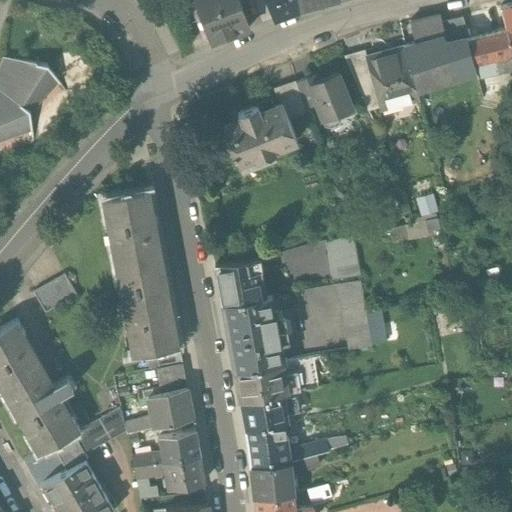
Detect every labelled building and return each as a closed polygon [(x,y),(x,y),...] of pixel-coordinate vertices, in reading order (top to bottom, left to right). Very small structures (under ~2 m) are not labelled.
[(195,0),(212,43),(249,29),(237,0),(195,0)] [(267,0),(275,19),(298,10),(296,0),(267,0)] [(296,0),(298,10),(334,0),(296,0)] [(511,4),(500,7),(506,30),(511,50),(511,4)] [(438,16),(409,21),(414,44),(405,46),(416,90),(451,79),(472,73),(463,40),(444,43),(440,23),(438,16)] [(462,17),(440,23),(444,43),(463,40),(468,40),(462,17)] [(511,50),(506,30),(468,40),(474,64),(494,59),(497,72),(511,67),(511,50)] [(364,57),(364,58),(370,82),(378,112),(419,101),(416,90),(405,46),(364,57)] [(363,54),(345,59),(356,86),(370,82),(364,58),(364,57),(363,54)] [(0,140),(30,129),(31,140),(28,146),(29,147),(33,141),(29,111),(30,111),(57,81),(65,93),(66,92),(47,64),(3,58),(2,59),(5,60),(1,68),(0,67),(0,68),(1,69),(0,70),(0,140)] [(338,74),(309,86),(322,119),(351,107),(338,74)] [(295,82),(274,90),(280,105),(282,105),(288,118),(303,112),(295,82)] [(280,105),(259,114),(256,107),(238,114),(241,121),(224,128),(228,137),(226,138),(231,152),(234,151),(239,165),(248,162),(253,172),(277,162),(273,152),(297,142),(288,118),(282,105),(280,105)] [(180,347),(149,188),(102,197),(133,356),(155,352),(180,347)] [(327,198),(311,202),(314,214),(330,209),(327,198)] [(437,217),(425,220),(427,230),(439,228),(437,217)] [(425,220),(390,228),(393,242),(428,234),(427,230),(425,220)] [(359,273),(355,235),(323,238),(328,276),(359,273)] [(258,256),(214,263),(222,304),(265,296),(258,256)] [(64,273),(33,291),(46,312),(77,294),(64,273)] [(360,280),(336,284),(348,350),(372,346),(360,280)] [(265,296),(222,304),(234,370),(234,371),(282,362),(280,347),(281,347),(271,295),(265,296)] [(446,296),(431,298),(433,312),(448,309),(446,296)] [(54,385),(17,319),(0,329),(0,386),(38,454),(80,430),(60,395),(73,387),(67,377),(54,385)] [(180,347),(155,352),(158,368),(183,363),(180,347)] [(282,362),(234,371),(239,400),(283,393),(318,387),(313,356),(282,362)] [(158,368),(156,368),(162,394),(187,386),(183,363),(158,368)] [(162,394),(149,398),(152,417),(155,429),(192,419),(187,386),(162,394)] [(283,393),(239,400),(244,429),(245,429),(284,423),(288,422),(283,393)] [(152,417),(124,424),(127,436),(155,429),(152,417)] [(284,423),(245,429),(250,465),(288,461),(313,454),(327,450),(324,442),(324,441),(287,451),(284,423)] [(194,430),(159,436),(162,451),(152,453),(151,453),(137,455),(139,466),(199,456),(194,430)] [(331,440),(324,442),(327,450),(334,448),(331,440)] [(479,449),(460,452),(462,464),(480,462),(479,449)] [(288,461),(250,465),(254,497),(291,493),(289,473),(316,465),(313,454),(288,461)] [(199,456),(139,466),(142,479),(156,476),(156,475),(166,473),(170,495),(187,492),(186,487),(204,483),(199,456)] [(114,511),(84,461),(42,486),(57,511),(114,511)] [(325,483),(308,488),(311,499),(328,494),(325,483)] [(291,493),(254,497),(255,511),(310,511),(310,508),(293,510),(291,493)]
